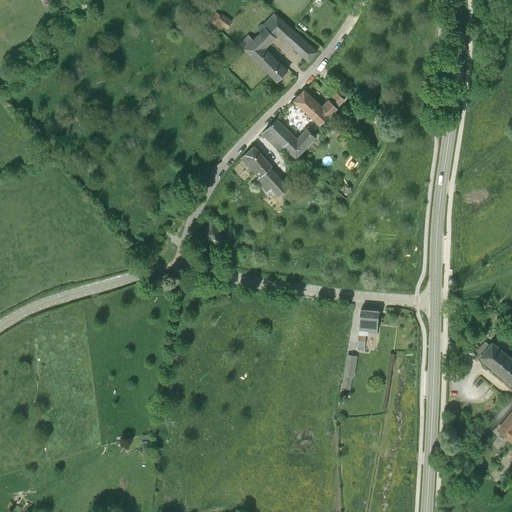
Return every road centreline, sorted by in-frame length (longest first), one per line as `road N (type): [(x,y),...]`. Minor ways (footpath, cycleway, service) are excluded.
road 1 (residential): [(181,269),(213,178),(335,44),(360,0)]
road 2 (tertiary): [(435,302),(458,0)]
road 3 (unclassified): [(435,302),(181,269)]
road 4 (tertiary): [(426,511),(435,302)]
road 5 (unclassified): [(0,326),(62,296),(181,269)]
